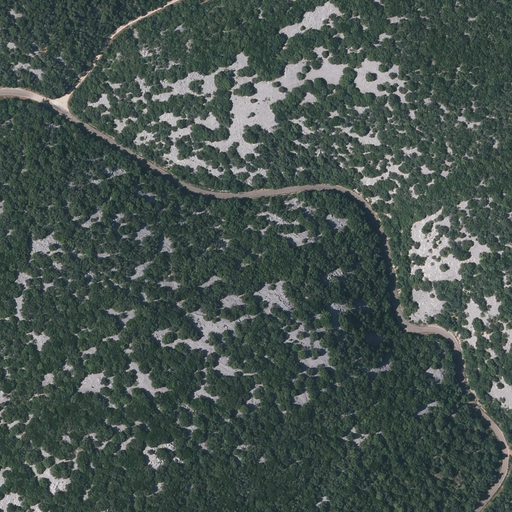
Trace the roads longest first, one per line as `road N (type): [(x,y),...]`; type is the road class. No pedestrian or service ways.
road 1 (tertiary): [(474,511),(505,465),(500,432),(473,405),(453,340),(405,326),(382,238),(352,196),(323,186),(209,196),(52,104),(0,93)]
road 2 (track): [(177,0),(112,32),(83,78),(52,104)]
